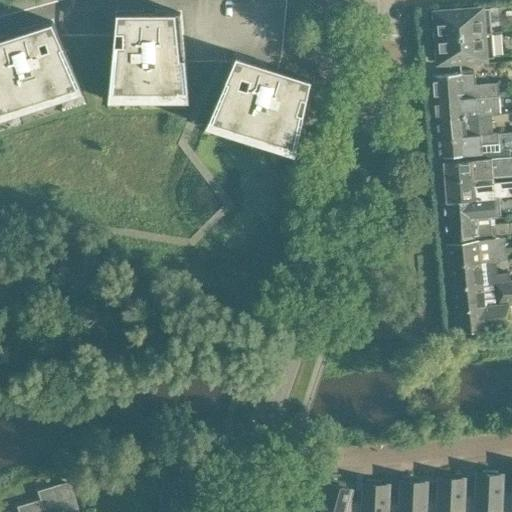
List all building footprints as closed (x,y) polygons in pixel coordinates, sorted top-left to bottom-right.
[(434,12),(436,37),(492,32),(490,8),(434,12)] [(0,132),(86,104),(88,109),(212,109),(208,118),(209,119),(296,146),(309,85),(314,60),(245,38),(182,38),(180,12),(116,12),(114,38),(60,38),(52,21),(0,38),(0,132)] [(492,32),(436,37),(438,62),(494,58),(492,32)] [(461,73),(433,75),(435,101),(499,95),(498,83),(475,85),(474,74),(461,74),(461,73)] [(499,95),(435,101),(436,119),(500,114),(499,95)] [(500,114),(436,119),(438,138),(493,133),(491,115),(500,115),(500,114)] [(493,133),(438,138),(439,157),(482,154),(482,152),(511,149),(511,131),(493,133)] [(444,167),(441,171),(441,180),(477,177),(477,179),(511,175),(511,155),(501,157),(444,161),(444,167)] [(477,177),(441,180),(442,189),(446,192),(447,198),(470,196),(470,195),(478,195),(478,199),(499,197),(511,195),(511,181),(478,184),(477,179),(477,177)] [(443,201),(445,221),(477,218),(489,216),(489,217),(501,216),(499,197),(478,199),(443,201)] [(477,218),(445,221),(446,240),(478,237),(478,236),(510,233),(509,232),(511,231),(511,222),(490,225),(489,216),(477,218)] [(504,237),(447,243),(449,266),(495,261),(507,259),(504,237)] [(495,261),(449,266),(451,288),(511,281),(511,280),(510,280),(509,272),(497,273),(495,261)] [(511,281),(451,288),(454,310),(509,304),(511,303),(511,281)] [(509,304),(454,310),(456,332),(476,330),(487,329),(511,326),(509,304)] [(511,511),(511,490),(501,490),(502,475),(496,474),(496,471),(483,470),(483,474),(476,474),(476,495),(474,511),(511,511)] [(474,511),(476,495),(464,495),(464,479),(455,479),(455,475),(442,474),(441,477),(438,477),(437,498),(436,511),(474,511)] [(178,511),(183,477),(164,475),(158,511),(178,511)] [(436,511),(437,498),(426,498),(426,482),(417,482),(417,478),(404,477),(403,481),(400,481),(400,501),(399,511),(436,511)] [(361,511),(362,502),(349,498),(351,489),(344,487),(345,483),(332,480),(331,483),(328,482),(319,511),(361,511)] [(399,511),(400,501),(388,501),(388,485),(379,484),(379,481),(366,480),(366,484),(363,484),(362,502),(361,511),(399,511)] [(79,511),(72,481),(40,491),(43,500),(20,507),(21,511),(79,511)]
